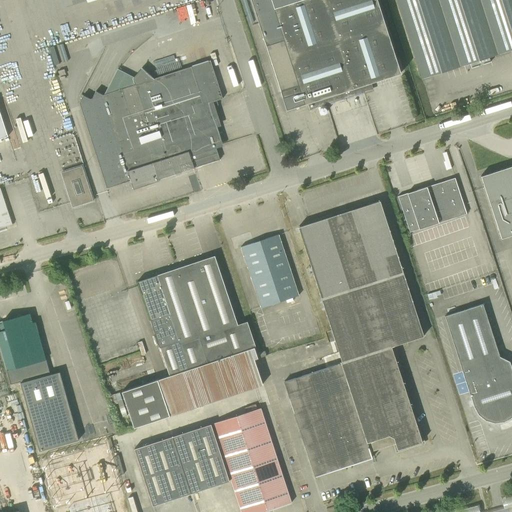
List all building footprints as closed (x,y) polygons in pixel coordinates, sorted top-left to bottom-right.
[(251,0),(283,98),(286,110),(305,104),(308,103),(310,110),(364,92),(364,94),(365,93),(364,91),(372,88),(370,83),(400,73),(376,0),(251,0)] [(511,0),(396,0),(422,79),(470,64),(471,68),(491,62),(489,58),(511,50),(511,0)] [(163,76),(154,78),(142,68),(133,79),(135,85),(103,95),(101,94),(96,91),(92,98),(90,99),(83,95),(80,102),(107,188),(131,180),(134,189),(159,181),(158,179),(182,172),(194,168),(195,167),(195,168),(220,160),(219,159),(220,159),(215,143),(218,142),(216,142),(211,128),(217,127),(211,108),(218,105),(217,100),(223,98),(211,60),(163,76)] [(0,228),(12,224),(0,187),(0,138),(8,136),(0,111),(0,228)] [(511,165),(481,176),(501,238),(511,234),(511,165)] [(73,171),(63,174),(69,193),(68,193),(71,203),(77,201),(78,206),(93,201),(82,166),(73,169),(73,171)] [(398,196),(410,232),(466,214),(455,178),(398,196)] [(298,227),(333,334),(342,363),(284,382),(315,477),(372,458),(371,458),(372,457),(366,439),(371,437),(372,441),(389,435),(394,438),(398,450),(422,442),(391,347),(424,336),(380,201),(298,227)] [(299,295),(279,235),(241,247),(261,308),(299,295)] [(122,392),(134,428),(263,384),(254,359),(258,358),(256,353),(254,347),(256,346),(247,321),(238,325),(215,256),(138,282),(169,376),(122,392)] [(511,369),(509,361),(500,356),(483,304),(445,316),(474,406),(474,408),(475,410),(476,412),(478,414),(479,415),(480,417),(482,418),(484,419),(485,420),(487,421),(489,422),(491,422),(493,423),(496,423),(498,423),(500,423),(502,422),(504,422),(506,421),(508,420),(509,419),(511,418),(511,417),(511,369)] [(50,375),(50,374),(36,322),(33,323),(30,313),(0,321),(0,322),(3,321),(6,331),(0,332),(0,347),(10,385),(20,382),(50,375)] [(50,375),(20,382),(40,451),(79,440),(60,372),(50,375)] [(262,511),(291,503),(260,408),(213,423),(241,511),(262,511)] [(211,424),(173,436),(191,493),(229,481),(211,424)] [(191,493),(173,436),(134,449),(153,506),(191,493)] [(119,455),(115,456),(120,475),(124,474),(119,455)] [(63,489),(69,511),(111,511),(102,478),(63,489)]
